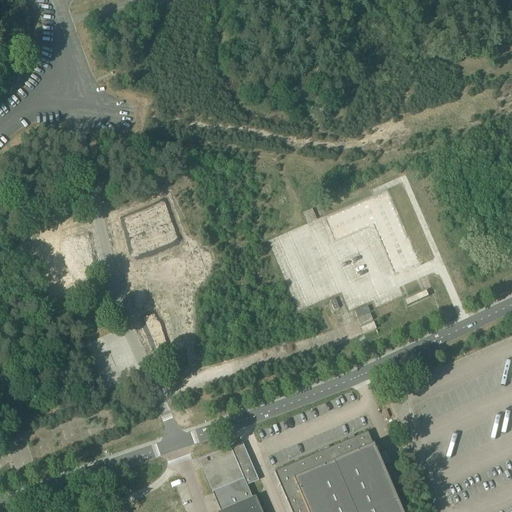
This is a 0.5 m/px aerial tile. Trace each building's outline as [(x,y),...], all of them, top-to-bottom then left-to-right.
[(426,291),(404,301),(406,307),(428,297),(426,291)] [(367,307),(354,313),(357,318),(369,313),(367,307)] [(357,320),(360,326),(373,321),(370,314),(357,320)] [(361,328),(364,334),(376,329),(373,323),(361,328)] [(401,511),(386,475),(378,458),(373,446),(371,442),(367,433),(356,437),(354,439),(349,441),(328,450),(320,453),(274,473),(290,511),(401,511)] [(257,481),(242,445),(238,447),(232,449),(230,450),(230,449),(226,450),(199,462),(202,468),(213,493),(220,511),(260,511),(259,508),(256,501),(255,499),(252,500),(248,492),(247,490),(246,488),(246,486),(250,484),(257,481)]
